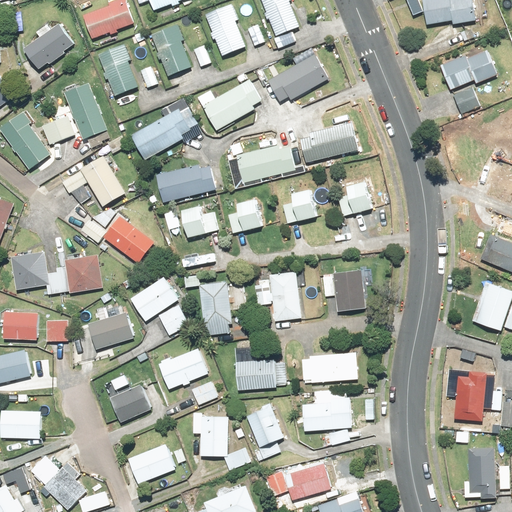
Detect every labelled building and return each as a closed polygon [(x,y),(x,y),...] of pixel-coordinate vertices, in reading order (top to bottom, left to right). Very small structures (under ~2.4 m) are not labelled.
[(127,0),(85,14),(93,38),(136,23),(127,0)] [(153,0),(156,10),(184,0),(153,0)] [(295,0),(264,0),(279,33),(305,22),(295,0)] [(425,0),(423,1),(427,24),(452,20),(453,25),(481,20),(477,0),(425,0)] [(235,2),(208,13),(224,54),(249,45),(239,20),(242,19),(235,2)] [(77,45),(61,22),(26,48),(42,70),(77,45)] [(179,24),(153,34),(169,76),(193,66),(183,40),(185,40),(179,24)] [(261,24),(250,28),(257,46),(268,41),(261,24)] [(469,31),(445,41),(448,49),(472,39),(469,31)] [(294,32),(276,39),(280,49),(298,42),(294,32)] [(127,43),(100,54),(117,95),(141,86),(131,61),(133,60),(127,43)] [(206,47),(196,50),(202,68),(212,64),(206,47)] [(467,55),(441,65),(450,90),(475,81),(476,84),(498,76),(488,50),(468,58),(467,55)] [(331,77),(317,53),(270,80),(283,101),(291,97),(292,99),(331,77)] [(154,67),(143,72),(149,89),(161,85),(154,67)] [(0,75),(0,107),(15,96),(0,75)] [(263,100),(251,78),(204,105),(218,130),(258,108),(255,104),(263,100)] [(91,82),(66,92),(85,137),(111,127),(91,82)] [(476,87),(456,94),(463,114),(483,107),(476,87)] [(499,151),(511,141),(511,105),(498,116),(501,119),(484,131),(499,151)] [(193,130),(180,108),(132,135),(147,160),(186,138),(184,135),(193,130)] [(25,109),(1,128),(32,170),(54,154),(31,124),(34,122),(25,109)] [(57,121),(64,140),(77,135),(70,116),(57,121)] [(64,140),(57,121),(44,126),(51,145),(64,140)] [(308,162),(360,150),(353,121),(310,131),(311,135),(302,137),(308,162)] [(127,135),(109,144),(114,155),(132,146),(127,135)] [(238,155),(245,183),(298,170),(292,145),(281,148),(281,145),(238,155)] [(106,155),(82,169),(105,206),(128,192),(106,155)] [(158,174),(165,201),(218,189),(212,163),(202,165),(202,164),(158,174)] [(374,208),(368,181),(348,186),(350,194),(340,196),(344,216),(374,208)] [(319,216),(312,188),(294,192),(296,202),(284,204),(288,222),(319,216)] [(0,245),(0,246),(16,203),(0,196),(0,245)] [(264,226),(257,198),(238,203),(240,211),(230,214),(234,232),(264,226)] [(203,205),(184,210),(190,236),(219,229),(215,211),(205,214),(203,205)] [(117,208),(95,218),(108,228),(121,211),(117,208)] [(177,208),(166,211),(172,230),(172,231),(172,232),(173,233),(174,234),(175,234),(175,235),(176,235),(177,235),(178,235),(179,235),(180,234),(181,233),(182,233),(182,232),(182,231),(183,231),(183,230),(183,229),(183,228),(182,227),(177,208)] [(124,214),(106,237),(140,262),(157,240),(124,214)] [(511,219),(505,216),(498,231),(511,237),(511,219)] [(108,233),(93,221),(85,232),(99,243),(108,233)] [(511,242),(496,235),(486,259),(511,269),(511,242)] [(45,251),(12,257),(18,290),(51,284),(45,251)] [(100,254),(66,259),(72,294),(106,288),(100,254)] [(298,269),(272,272),(277,320),(304,317),(298,269)] [(364,270),(335,274),(340,310),(368,307),(364,270)] [(180,299),(165,276),(133,297),(148,320),(180,299)] [(231,281),(201,284),(205,326),(209,325),(210,334),(232,332),(231,324),(235,323),(231,281)] [(501,331),(511,296),(511,289),(483,281),(470,321),(501,331)] [(182,306),(161,316),(172,337),(193,327),(182,306)] [(89,323),(98,349),(136,337),(127,311),(89,323)] [(5,313),(5,338),(39,338),(39,312),(5,313)] [(49,320),(49,341),(71,342),(72,321),(49,320)] [(255,338),(237,340),(238,351),(256,349),(255,338)] [(161,363),(171,389),(210,374),(201,348),(161,363)] [(0,355),(0,383),(32,376),(27,350),(0,355)] [(304,354),(306,383),(360,379),(357,350),(304,354)] [(238,360),(240,390),(278,387),(276,357),(238,360)] [(469,377),(458,376),(454,418),(483,421),(487,371),(469,370),(469,377)] [(214,382),(194,390),(201,406),(221,398),(214,382)] [(112,396),(123,422),(154,409),(143,384),(112,396)] [(305,404),(307,431),(354,427),(352,397),(348,397),(348,388),(316,391),(317,403),(305,404)] [(505,401),(505,391),(494,390),(493,410),(504,411),(505,401)] [(258,412),(249,416),(267,458),(283,451),(278,441),(287,437),(272,400),(256,407),(258,412)] [(2,410),(1,437),(42,438),(43,411),(2,410)] [(231,456),(231,417),(204,417),(204,457),(231,456)] [(351,431),(326,437),(329,448),(353,442),(351,431)] [(131,458),(141,483),(177,469),(167,444),(131,458)] [(496,498),(494,446),(468,447),(469,481),(465,481),(465,497),(480,496),(480,499),(496,498)] [(184,448),(176,451),(182,465),(190,461),(184,448)] [(511,458),(501,459),(502,490),(511,489),(511,458)] [(53,461),(35,475),(41,483),(59,469),(53,461)] [(291,487),(295,500),(333,489),(326,463),(293,472),(297,485),(291,487)] [(64,467),(46,486),(70,509),(88,490),(64,467)] [(283,472),(268,478),(275,496),(290,491),(283,472)] [(23,511),(7,484),(0,488),(0,511),(23,511)] [(258,511),(248,485),(206,502),(209,511),(258,511)] [(320,506),(321,511),(365,511),(361,497),(342,503),(341,499),(320,506)]
